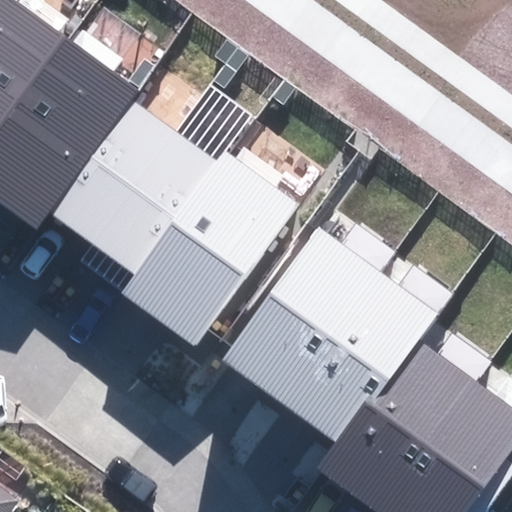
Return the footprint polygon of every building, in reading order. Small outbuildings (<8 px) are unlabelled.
[(0,0),(0,124),(64,36),(14,0),(0,0)] [(511,0),(313,0),(511,144),(511,0)] [(64,36),(0,124),(0,201),(38,229),(49,213),(132,98),(139,89),(64,36)] [(177,130),(132,98),(49,213),(94,245),(176,130),(177,130)] [(176,130),(94,245),(137,275),(220,161),(176,130)] [(226,152),(220,161),(137,275),(123,294),(195,345),(298,203),(226,152)] [(377,272),(317,229),(222,360),(282,403),(377,272)] [(377,272),(282,403),(342,446),(419,340),(437,314),(378,271),(377,272)] [(379,511),(475,380),(419,340),(342,446),(322,473),(376,511),(379,511)] [(511,407),(475,380),(379,511),(465,511),(511,448),(511,407)]
